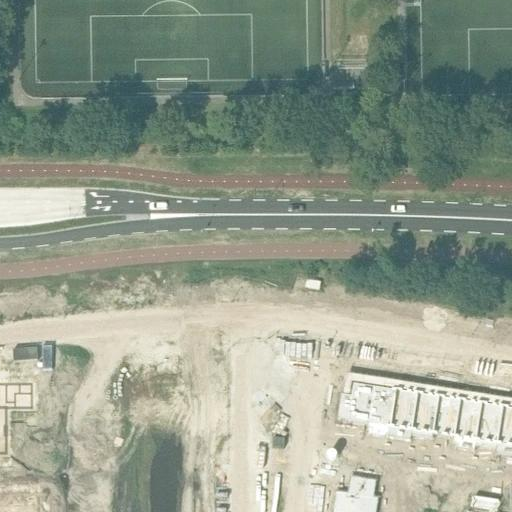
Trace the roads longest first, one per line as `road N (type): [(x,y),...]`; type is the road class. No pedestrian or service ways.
road 1 (tertiary): [(511,220),(180,214)]
road 2 (residential): [(511,356),(238,314)]
road 3 (residential): [(238,314),(0,334)]
road 4 (residential): [(238,314),(239,511)]
road 5 (tertiary): [(0,241),(180,214)]
road 6 (tertiary): [(180,214),(141,206),(0,205)]
